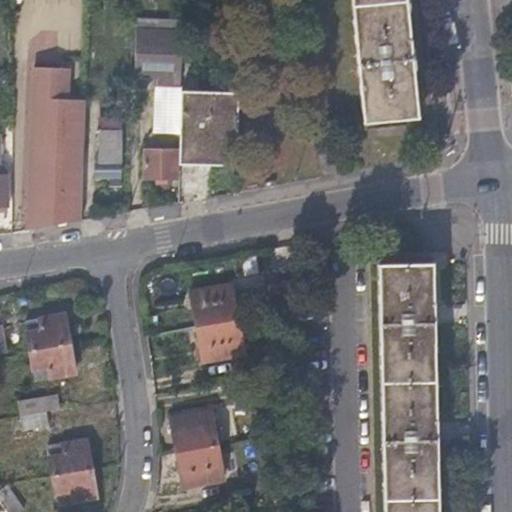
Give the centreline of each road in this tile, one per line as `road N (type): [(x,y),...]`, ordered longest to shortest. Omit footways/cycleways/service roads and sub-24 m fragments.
road 1 (residential): [(112,248),(492,180)]
road 2 (residential): [(492,180),(506,511)]
road 3 (residential): [(112,248),(138,459),(127,511)]
road 4 (residential): [(472,0),(492,180)]
